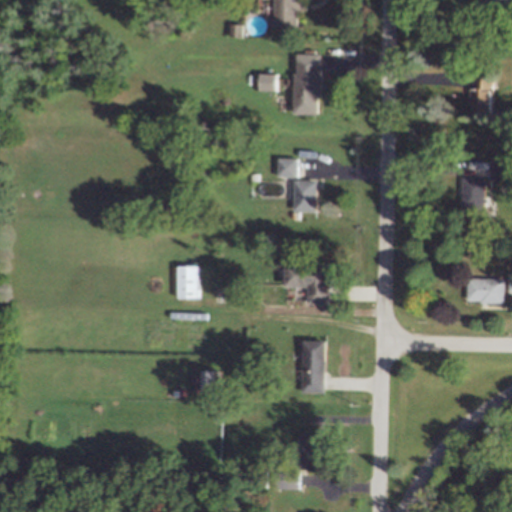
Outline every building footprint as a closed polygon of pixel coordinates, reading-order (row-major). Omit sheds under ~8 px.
[(275,0),(276,27),(299,27),(298,11),(303,11),(303,0),(275,0)] [(243,36),(243,24),(231,23),(230,36),(243,36)] [(320,53),(295,52),(294,113),(319,114),(320,53)] [(277,73),(260,72),(259,90),(276,90),(277,73)] [(471,89),(470,114),(492,115),(493,78),(476,77),(475,89),(471,89)] [(277,175),(297,176),(298,157),(277,157),(277,175)] [(486,177),(463,177),(462,209),(485,210),(486,177)] [(316,211),(317,180),(294,180),(294,211),(316,211)] [(309,303),(329,303),(329,264),(285,265),(285,286),(308,286),(309,303)] [(179,265),(179,298),(201,298),(201,265),(179,265)] [(470,301),(507,302),(507,277),(470,277),(470,301)] [(304,392),(327,392),(328,340),(305,340),(304,392)] [(203,391),(218,391),(219,370),(204,370),(203,391)] [(325,435),(304,434),(303,468),(324,469),(325,435)] [(304,488),(303,474),(281,475),(282,488),(304,488)]
